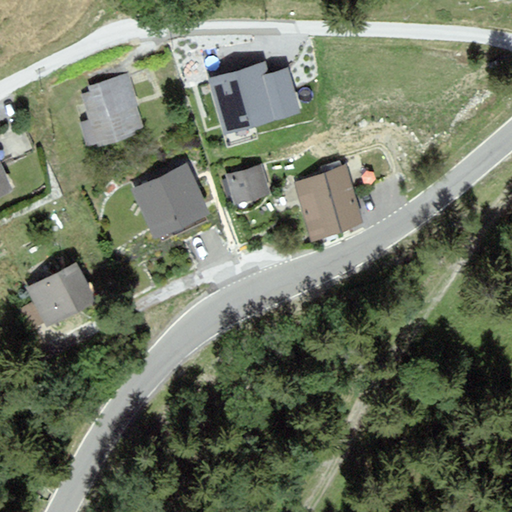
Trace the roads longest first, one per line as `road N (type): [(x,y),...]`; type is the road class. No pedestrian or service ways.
road 1 (tertiary): [(511,133),(402,225),(220,310),(190,332),(132,393),(61,511)]
road 2 (residential): [(511,47),(460,32),(122,32),(0,92)]
